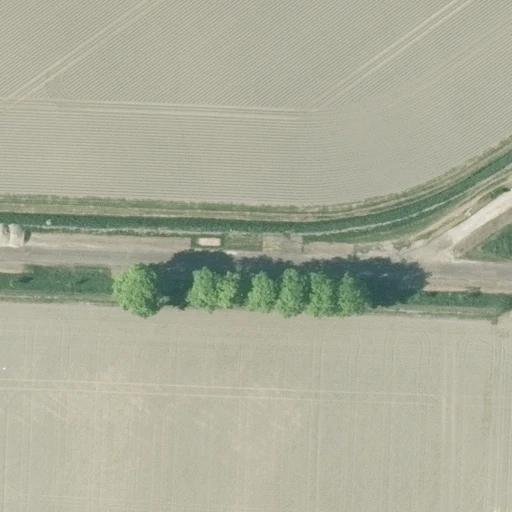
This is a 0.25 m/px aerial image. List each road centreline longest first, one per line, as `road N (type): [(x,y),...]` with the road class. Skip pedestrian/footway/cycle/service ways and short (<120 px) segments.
road 1 (unclassified): [(405,271),(0,256)]
road 2 (unclassified): [(405,271),(511,197)]
